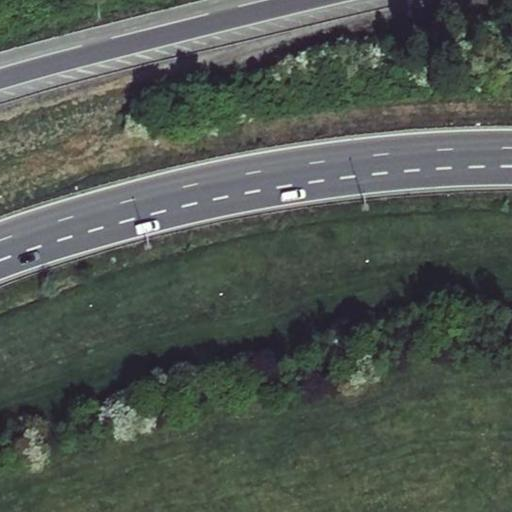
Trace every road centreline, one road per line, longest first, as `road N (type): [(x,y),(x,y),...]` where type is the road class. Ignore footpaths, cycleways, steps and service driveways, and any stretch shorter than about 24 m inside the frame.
road 1 (trunk): [(0,249),(124,210),(251,183),(511,156)]
road 2 (trunk): [(312,0),(0,79)]
